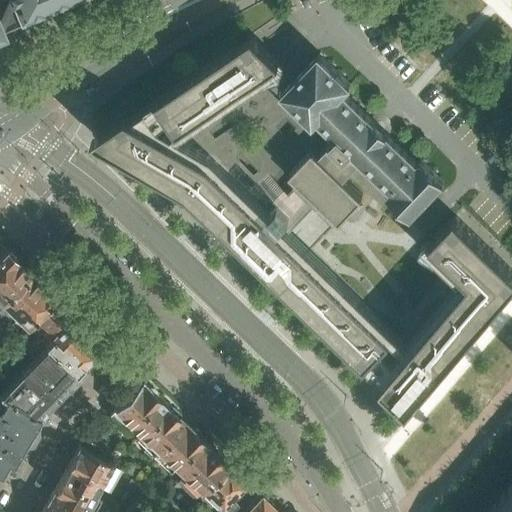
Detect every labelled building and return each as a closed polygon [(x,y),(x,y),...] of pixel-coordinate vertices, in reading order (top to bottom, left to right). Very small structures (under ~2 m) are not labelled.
[(0,0),(0,25),(58,0),(0,0)] [(303,216),(283,197),(266,215),(210,161),(170,138),(174,131),(280,59),(253,33),(131,115),(124,115),(93,136),(97,138),(188,191),(384,380),(381,383),(408,408),(511,285),(511,269),(455,215),(430,241),(469,279),(408,352),(286,234),(303,216)] [(417,162),(344,91),(351,84),(319,53),(282,92),(314,122),(318,118),(337,137),(321,154),(313,147),(293,169),(290,171),(298,178),(281,195),(283,197),(303,216),(304,217),(320,200),(340,219),(363,195),(343,176),(359,159),(391,189),(387,193),(410,216),(443,181),(421,159),(417,162)] [(0,302),(1,304),(31,273),(16,258),(16,254),(10,249),(6,249),(5,248),(0,253),(0,302)] [(55,297),(55,293),(50,287),(46,287),(31,273),(1,304),(13,315),(16,312),(29,325),(56,297),(55,297)] [(79,338),(84,332),(70,319),(64,325),(60,321),(69,311),(56,298),(55,298),(56,297),(29,325),(30,325),(28,327),(50,349),(76,373),(94,353),(79,338)] [(50,349),(33,366),(61,393),(78,375),(76,373),(50,349)] [(5,397),(7,398),(6,398),(39,417),(40,416),(39,416),(61,393),(33,366),(5,397)] [(141,379),(113,408),(140,433),(154,419),(145,411),(159,396),(157,395),(157,392),(153,387),(149,387),(148,386),(149,386),(141,379)] [(154,419),(140,433),(157,450),(185,421),(178,414),(178,415),(177,414),(177,411),(172,406),(169,406),(159,396),(145,411),(154,419)] [(0,433),(22,446),(31,430),(32,430),(39,417),(6,398),(0,409),(0,433)] [(188,452),(202,438),(200,436),(200,433),(196,429),(192,429),(192,428),(185,421),(157,450),(183,475),(197,461),(188,452)] [(0,433),(0,473),(0,474),(7,461),(12,464),(22,446),(0,433)] [(197,461),(183,475),(201,492),(204,489),(228,463),(229,463),(221,456),(220,455),(220,452),(216,448),(212,448),(202,438),(188,452),(197,461)] [(74,453),(67,465),(84,474),(78,485),(94,494),(113,461),(79,443),(74,453)] [(131,460),(124,468),(132,476),(140,468),(131,460)] [(228,463),(204,489),(222,506),(230,498),(246,481),(228,463)] [(54,488),(49,496),(77,511),(84,511),(94,494),(78,485),(84,474),(67,465),(55,488),(54,488)] [(131,477),(125,485),(139,495),(145,487),(131,477)] [(246,511),(279,511),(246,481),(230,498),(239,505),(246,511)] [(511,511),(511,483),(492,507),(490,508),(489,510),(487,511),(511,511)] [(45,505),(40,511),(77,511),(49,496),(45,505)] [(230,498),(222,506),(229,511),(232,511),(239,505),(230,498)]
